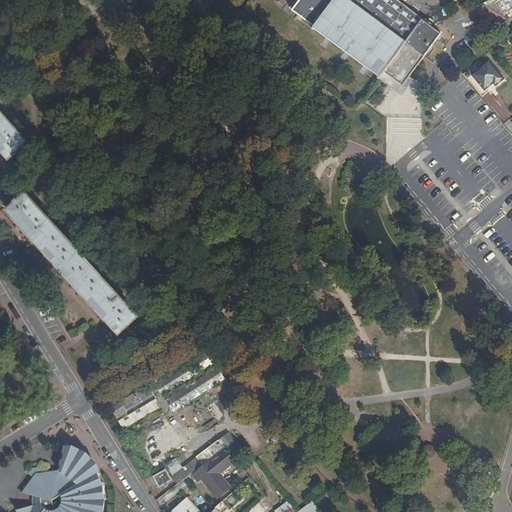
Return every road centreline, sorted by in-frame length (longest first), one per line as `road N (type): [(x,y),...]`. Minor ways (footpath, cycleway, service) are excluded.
road 1 (residential): [(80,400),(0,270)]
road 2 (residential): [(80,400),(150,511)]
